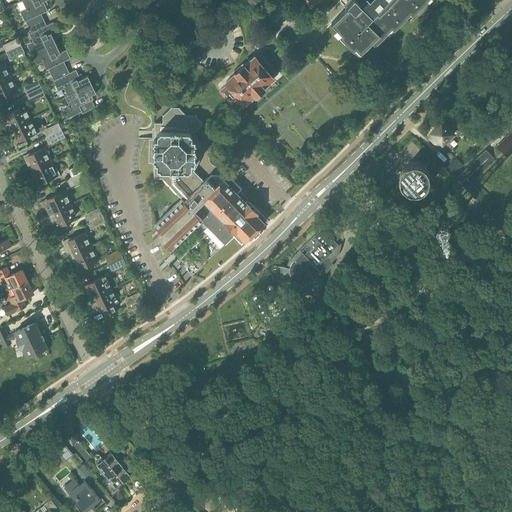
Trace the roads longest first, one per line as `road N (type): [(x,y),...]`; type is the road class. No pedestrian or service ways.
road 1 (unclassified): [(329,188),(350,214),(334,282),(314,316),(261,360),(231,373),(116,399)]
road 2 (tertiary): [(100,375),(232,278),(329,188)]
road 3 (tertiary): [(329,188),(511,16)]
road 4 (residential): [(100,375),(0,176)]
road 5 (residential): [(149,11),(99,62),(90,56),(82,18),(97,4),(115,3)]
